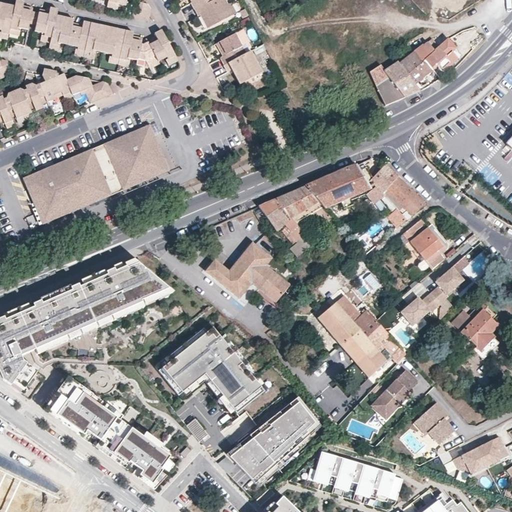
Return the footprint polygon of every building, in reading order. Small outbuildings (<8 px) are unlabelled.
[(14,0),(14,4),(10,23),(9,27),(17,28),(17,26),(27,28),(28,22),(30,14),(24,13),(24,10),(22,9),(23,4),(23,0),(14,0)] [(133,0),(131,14),(138,16),(141,0),(139,0),(133,0)] [(147,1),(141,0),(138,16),(147,18),(150,7),(147,1)] [(190,1),(193,8),(209,0),(192,0),(191,1),(190,1)] [(200,13),(206,26),(231,13),(225,3),(224,0),(209,0),(193,8),(197,15),(200,13)] [(228,1),(225,3),(231,13),(234,12),(228,1)] [(9,27),(10,23),(14,4),(7,3),(6,3),(4,11),(1,12),(0,15),(0,28),(0,29),(0,32),(7,33),(8,32),(9,27)] [(23,4),(22,9),(24,10),(24,13),(30,14),(31,10),(32,6),(23,4)] [(50,36),(53,24),(55,14),(57,8),(56,7),(49,5),(48,9),(48,13),(44,14),(44,17),(37,16),(35,22),(35,23),(34,29),(44,31),(43,34),(50,36)] [(37,16),(44,17),(44,14),(48,13),(48,9),(38,7),(38,11),(37,16)] [(247,15),(244,9),(238,12),(242,18),(247,15)] [(31,10),(30,14),(28,22),(35,23),(35,22),(37,16),(38,11),(31,10)] [(63,29),(64,26),(62,23),(64,16),(61,15),(55,14),(53,24),(50,36),(49,41),(49,43),(57,45),(58,42),(66,43),(68,36),(70,30),(63,29)] [(63,29),(70,30),(71,22),(72,17),(64,16),(62,23),(64,26),(63,29)] [(83,50),(85,42),(90,22),(83,20),(82,24),(81,27),(76,28),(76,32),(70,30),(68,36),(66,43),(78,46),(77,49),(83,50)] [(70,30),(76,32),(76,28),(81,27),(82,24),(71,22),(70,30)] [(98,37),(99,34),(96,31),(98,23),(90,22),(85,42),(83,50),(91,51),(91,49),(101,51),(104,40),(104,38),(98,37)] [(98,23),(96,31),(99,34),(98,37),(104,38),(107,25),(98,23)] [(110,39),(111,37),(116,35),(117,28),(107,25),(104,38),(110,39)] [(118,57),(119,53),(124,29),(117,28),(116,35),(111,37),(110,39),(104,38),(104,40),(101,51),(112,53),(111,56),(118,57)] [(173,53),(160,28),(153,31),(156,36),(157,39),(156,42),(158,45),(151,48),(154,53),(156,59),(166,54),(167,56),(173,53)] [(241,44),(249,40),(242,28),(234,32),(241,44)] [(139,45),(133,44),(133,42),(131,39),(132,35),(133,31),(124,29),(119,53),(118,57),(127,59),(127,56),(136,58),(136,57),(139,45)] [(241,44),(234,32),(217,41),(221,49),(224,47),(227,52),(224,53),(221,55),(225,64),(242,55),(245,53),(241,44)] [(132,35),(131,39),(133,42),(133,44),(139,45),(139,44),(140,40),(141,37),(132,35)] [(151,48),(158,45),(156,42),(157,39),(156,36),(147,41),(148,42),(151,48)] [(462,55),(447,39),(438,47),(431,39),(423,45),(435,60),(439,65),(444,71),(457,59),(462,55)] [(139,45),(136,57),(145,58),(148,66),(158,62),(156,59),(154,53),(151,48),(148,42),(142,45),(139,44),(139,45)] [(423,45),(422,45),(413,52),(416,56),(422,63),(424,61),(433,69),(439,65),(435,60),(423,45)] [(253,77),(262,72),(250,50),(245,53),(242,55),(225,64),(224,64),(228,71),(232,68),(240,84),(241,83),(253,77)] [(416,56),(413,52),(398,63),(415,84),(425,76),(433,69),(424,61),(422,63),(416,56)] [(164,58),(167,63),(176,58),(173,53),(167,56),(164,58)] [(118,57),(117,63),(128,65),(129,59),(127,59),(118,57)] [(148,66),(145,58),(136,57),(136,58),(135,64),(148,66)] [(398,63),(398,62),(385,70),(384,71),(400,93),(404,98),(412,94),(420,90),(415,84),(398,63)] [(404,98),(400,93),(384,71),(385,70),(380,65),(374,69),(369,72),(375,84),(385,106),(395,101),(398,100),(404,98)] [(45,97),(46,100),(54,97),(52,93),(56,91),(50,77),(46,68),(43,68),(42,74),(43,77),(44,80),(39,83),(45,97)] [(56,70),(46,68),(50,77),(56,91),(60,90),(62,93),(70,90),(65,78),(62,72),(58,75),(56,70)] [(88,77),(74,74),(65,78),(70,90),(71,93),(79,89),(84,88),(85,90),(89,101),(97,98),(91,84),(88,77)] [(241,83),(243,87),(255,80),(253,77),(241,83)] [(103,96),(111,93),(106,81),(100,80),(96,82),(103,96)] [(24,84),(26,89),(33,105),(34,106),(35,109),(43,106),(41,102),(46,100),(45,97),(39,83),(35,84),(30,82),(24,84)] [(97,98),(103,96),(96,82),(91,84),(97,98)] [(18,87),(13,89),(22,111),(23,114),(30,111),(29,107),(33,105),(26,89),(23,90),(18,87)] [(3,98),(10,115),(14,113),(16,117),(23,114),(22,111),(13,89),(10,91),(8,92),(6,97),(3,98)] [(1,94),(0,94),(0,119),(2,119),(3,122),(11,119),(10,116),(10,115),(3,98),(1,94)] [(72,97),(63,99),(65,108),(74,106),(72,97)] [(35,109),(37,114),(45,110),(43,106),(35,109)] [(113,193),(111,190),(121,185),(123,189),(169,170),(150,124),(23,176),(42,222),(105,196),(113,193)] [(399,176),(385,163),(370,180),(376,186),(383,193),(399,176)] [(371,188),(356,164),(341,170),(306,185),(325,208),(341,200),(351,196),(371,188)] [(412,215),(426,203),(407,184),(399,176),(383,193),(400,210),(403,206),(412,215)] [(333,217),(325,208),(306,185),(302,187),(286,194),(275,198),(296,223),(300,220),(303,224),(317,216),(325,223),(333,217)] [(390,216),(398,226),(408,218),(400,210),(383,193),(376,186),(368,193),(376,203),(383,197),(394,210),(390,214),(391,215),(390,216)] [(341,200),(344,207),(354,203),(351,196),(341,200)] [(288,228),(284,232),(294,244),(291,247),(298,255),(310,245),(315,251),(318,249),(296,223),(275,198),(259,206),(277,229),(283,224),(288,228)] [(27,217),(29,225),(37,222),(35,214),(27,217)] [(404,232),(407,236),(425,222),(421,218),(404,232)] [(432,223),(428,227),(443,245),(439,249),(442,253),(446,249),(448,246),(449,242),(432,223)] [(446,258),(442,253),(439,249),(443,245),(428,227),(411,241),(433,269),(446,258)] [(178,240),(171,243),(174,249),(181,246),(178,240)] [(271,257),(253,242),(230,271),(215,259),(205,271),(239,298),(251,283),(266,265),(271,257)] [(452,266),(458,272),(469,262),(464,256),(452,266)] [(320,265),(325,271),(332,265),(328,259),(320,265)] [(0,374),(2,380),(11,386),(14,382),(24,390),(38,372),(23,361),(21,356),(35,350),(66,336),(67,336),(79,331),(80,330),(95,324),(96,323),(110,317),(112,316),(142,303),(141,301),(143,300),(169,289),(134,260),(124,264),(126,267),(115,272),(114,269),(106,272),(107,275),(80,287),(78,284),(70,288),(71,291),(42,304),(41,301),(33,305),(34,307),(5,320),(4,317),(0,318),(0,374)] [(352,265),(348,261),(337,270),(340,275),(352,265)] [(275,302),(290,284),(268,266),(266,265),(251,283),(275,302)] [(458,272),(452,266),(435,281),(439,285),(431,292),(440,303),(445,298),(448,295),(447,294),(464,280),(458,272)] [(418,295),(434,285),(428,276),(412,286),(418,295)] [(145,305),(173,292),(169,289),(143,300),(145,305)] [(413,325),(430,310),(431,311),(441,303),(440,303),(431,292),(422,300),(418,296),(411,303),(412,304),(410,306),(409,305),(401,312),(413,325)] [(344,294),(336,302),(353,321),(362,313),(344,294)] [(452,306),(445,298),(440,303),(441,303),(442,305),(447,311),(452,306)] [(497,315),(483,301),(470,314),(464,309),(452,322),(467,336),(476,346),(481,350),(494,337),(491,334),(499,325),(493,319),(497,315)] [(319,317),(339,341),(370,376),(391,357),(397,363),(406,354),(407,353),(391,335),(377,319),(367,308),(362,313),(353,321),(336,302),(319,317)] [(113,321),(144,307),(142,303),(112,316),(113,321)] [(441,318),(447,311),(442,305),(440,307),(439,316),(441,318)] [(112,321),(110,317),(96,323),(99,327),(112,321)] [(158,365),(161,369),(209,330),(215,326),(212,322),(158,365)] [(82,335),(97,328),(95,324),(80,330),(82,335)] [(161,369),(180,394),(185,390),(207,373),(231,402),(236,409),(239,412),(266,390),(223,336),(215,326),(209,330),(161,369)] [(81,335),(79,331),(67,336),(69,340),(81,335)] [(227,333),(223,336),(266,390),(270,387),(227,333)] [(37,354),(68,341),(66,336),(35,350),(37,354)] [(473,349),(483,358),(499,342),(494,337),(481,350),(476,346),(473,349)] [(416,382),(405,370),(370,406),(378,413),(384,406),(391,413),(409,394),(407,392),(416,382)] [(207,373),(185,390),(188,394),(207,380),(233,412),(236,409),(231,402),(207,373)] [(122,416),(68,376),(65,380),(170,457),(173,453),(134,424),(122,416)] [(65,380),(45,407),(57,415),(59,412),(66,416),(63,420),(84,435),(87,431),(142,471),(139,475),(153,485),(156,488),(168,475),(167,473),(175,464),(168,458),(170,457),(65,380)] [(14,382),(11,386),(21,394),(24,390),(14,382)] [(289,394),(292,397),(301,390),(295,384),(291,388),(287,391),(289,394)] [(239,445),(227,455),(254,486),(256,484),(275,468),(281,464),(302,445),(308,440),(306,438),(317,428),(292,398),(283,405),(286,409),(277,417),(274,413),(253,431),(249,435),(250,436),(239,445)] [(445,419),(440,414),(444,411),(436,403),(417,420),(430,433),(440,445),(456,431),(445,419)] [(273,413),(274,413),(277,417),(286,409),(283,405),(273,413)] [(128,406),(122,416),(134,424),(140,414),(128,406)] [(391,413),(384,406),(378,413),(385,419),(391,413)] [(57,415),(45,407),(45,408),(43,410),(154,490),(156,488),(153,485),(139,475),(142,471),(87,431),(84,435),(63,420),(66,416),(59,412),(57,415)] [(448,416),(444,411),(440,414),(445,419),(448,416)] [(196,419),(187,426),(199,442),(208,435),(196,419)] [(430,433),(417,420),(415,423),(427,435),(430,433)] [(322,434),(317,428),(306,438),(308,440),(311,443),(322,434)] [(236,441),(239,445),(250,436),(249,435),(253,431),(251,429),(236,441)] [(509,454),(499,436),(487,442),(488,445),(479,450),(486,466),(509,454)] [(302,445),(281,464),(284,467),(305,449),(302,445)] [(186,456),(192,450),(188,446),(182,452),(186,456)] [(486,466),(479,450),(469,455),(467,452),(453,459),(458,468),(471,474),(486,466)] [(370,495),(387,501),(388,498),(394,477),(395,473),(322,451),(313,480),(327,484),(328,483),(334,485),(334,486),(348,491),(348,489),(355,491),(355,493),(369,497),(370,495)] [(440,455),(439,455),(444,464),(453,459),(448,451),(446,452),(440,455)] [(227,457),(218,465),(227,475),(229,473),(235,468),(227,457)] [(275,468),(256,484),(259,488),(278,472),(275,468)] [(85,511),(60,499),(0,469),(0,511),(85,511)] [(404,480),(394,477),(388,498),(398,502),(404,480)] [(268,511),(267,511),(300,511),(283,496),(276,503),(278,506),(272,511),(268,511)] [(469,511),(462,502),(458,505),(453,499),(444,506),(437,497),(417,511),(469,511)] [(268,511),(272,511),(278,506),(276,503),(273,500),(265,509),(268,511)]
